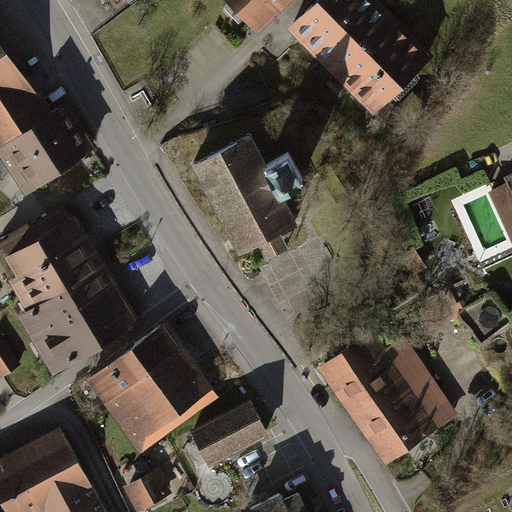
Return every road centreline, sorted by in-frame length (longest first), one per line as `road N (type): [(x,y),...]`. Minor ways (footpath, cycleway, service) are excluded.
road 1 (tertiary): [(34,0),(203,282)]
road 2 (residential): [(0,428),(203,282)]
road 3 (tertiary): [(203,282),(321,443)]
